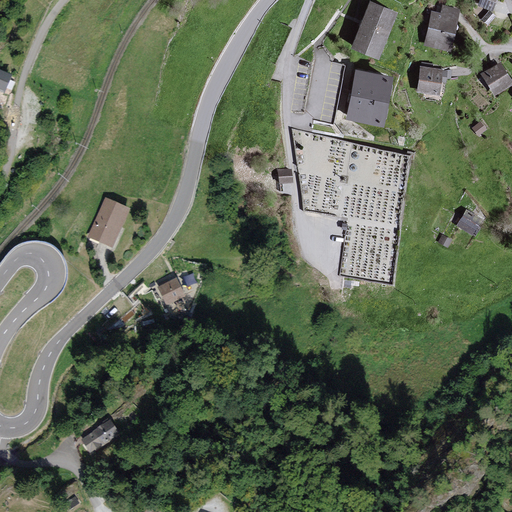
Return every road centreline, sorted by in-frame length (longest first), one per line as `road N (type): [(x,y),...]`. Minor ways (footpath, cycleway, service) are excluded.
road 1 (tertiary): [(0,426),(29,420),(52,349),(166,232),(183,202),(207,103),(269,0)]
road 2 (residential): [(64,0),(25,71),(0,187)]
road 3 (tertiary): [(0,279),(27,253),(41,257),(48,275),(0,340)]
